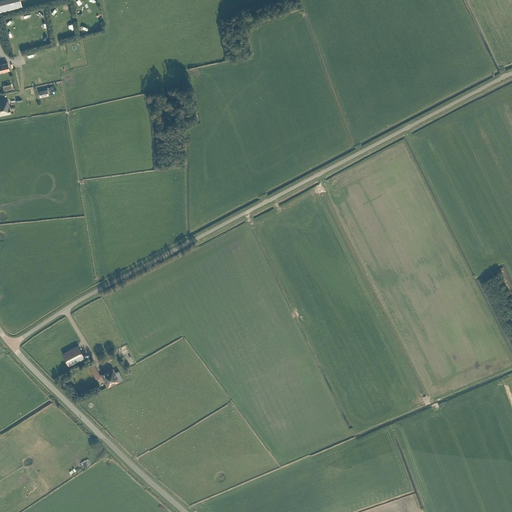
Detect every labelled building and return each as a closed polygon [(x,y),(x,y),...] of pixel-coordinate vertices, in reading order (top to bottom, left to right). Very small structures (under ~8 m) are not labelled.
[(20,0),(0,0),(0,12),(22,7),(20,0)] [(8,99),(0,100),(0,115),(11,113),(8,99)] [(78,345),(62,353),(69,366),(84,358),(78,345)] [(90,365),(96,378),(101,376),(94,362),(90,365)] [(113,368),(101,374),(107,387),(119,381),(119,380),(123,379),(119,371),(115,372),(113,368)]
